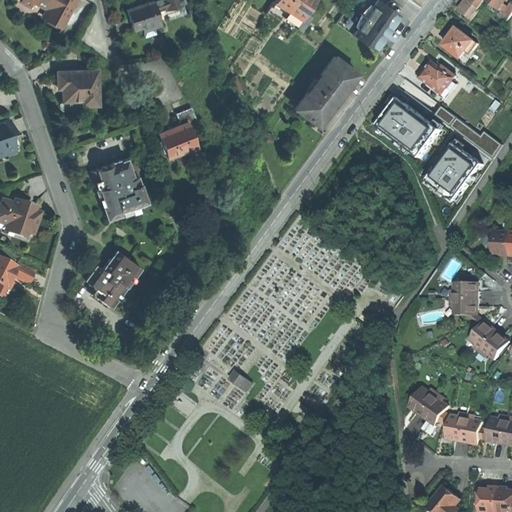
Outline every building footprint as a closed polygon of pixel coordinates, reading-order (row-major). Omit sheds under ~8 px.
[(22,2),(22,0),(15,0),(11,8),(26,16),(30,7),(22,2)] [(75,0),(22,0),(22,2),(30,7),(33,2),(43,7),(50,11),(45,19),(61,27),(75,0)] [(156,10),(153,0),(126,9),(129,19),(133,30),(142,27),(143,31),(154,28),(161,25),(156,10)] [(153,0),(156,10),(164,8),(182,2),(181,0),(153,0)] [(312,0),(274,0),(273,2),(300,20),(305,13),(312,0)] [(378,0),(376,0),(352,35),(373,50),(383,35),(390,39),(392,36),(395,33),(388,28),(398,14),(378,0)] [(487,0),(486,0),(466,0),(466,1),(459,9),(472,19),(487,0)] [(504,4),(507,0),(488,0),(487,1),(499,11),(504,4)] [(182,2),(164,8),(167,19),(185,12),(182,2)] [(509,7),(504,4),(499,11),(504,14),(509,7)] [(311,17),(305,13),(300,20),(295,27),(301,31),(311,17)] [(510,18),(504,14),(501,18),(505,21),(505,23),(506,24),(510,18)] [(155,33),(154,28),(143,31),(145,36),(155,33)] [(466,34),(459,29),(452,37),(446,46),(463,58),(469,50),(473,53),(480,44),(470,37),(471,34),(468,32),(466,34)] [(357,73),(333,56),(316,79),(315,78),(309,86),(310,87),(294,108),(317,125),(335,101),(357,73)] [(442,69),(433,63),(428,70),(422,77),(444,94),(450,86),(455,89),(458,85),(454,81),(457,76),(445,67),(442,69)] [(96,70),(57,71),(57,88),(62,87),(62,96),(62,100),(81,99),(86,99),(86,104),(97,104),(96,70)] [(442,130),(400,98),(389,112),(379,126),(421,158),(442,130)] [(483,136),(443,106),(436,115),(495,158),(505,145),(486,131),(483,136)] [(175,113),(180,125),(187,122),(189,126),(197,123),(191,107),(175,113)] [(13,129),(10,120),(0,123),(0,158),(16,153),(10,138),(16,136),(13,129)] [(180,125),(158,134),(163,146),(168,157),(171,156),(187,149),(196,146),(196,145),(189,126),(187,122),(180,125)] [(457,202),(485,165),(457,144),(429,181),(457,202)] [(199,154),(196,146),(187,149),(190,158),(199,154)] [(190,158),(187,149),(171,156),(174,164),(190,158)] [(130,157),(90,171),(96,189),(99,198),(103,197),(106,205),(116,202),(119,210),(134,205),(135,208),(146,204),(142,192),(145,191),(142,182),(139,183),(130,157)] [(34,207),(19,202),(17,206),(1,200),(0,204),(0,222),(6,225),(4,229),(24,236),(30,219),(36,221),(37,218),(39,214),(33,212),(34,207)] [(121,214),(119,210),(116,202),(106,205),(103,206),(107,219),(121,214)] [(509,256),(511,231),(496,231),(496,232),(495,243),(494,255),(502,255),(509,256)] [(140,267),(116,250),(102,269),(96,265),(85,280),(91,285),(98,290),(94,295),(111,307),(140,267)] [(15,266),(0,258),(0,296),(5,300),(14,283),(9,280),(11,276),(28,284),(31,278),(35,271),(17,262),(15,266)] [(480,283),(455,283),(455,290),(451,290),(451,298),(480,299),(480,291),(480,283)] [(479,308),(480,299),(451,298),(451,307),(454,307),(454,315),(469,315),(479,316),(479,308)] [(98,326),(88,319),(85,323),(95,331),(98,326)] [(471,340),(477,345),(474,348),(481,353),(499,331),(492,326),(486,321),(485,322),(482,326),(471,340)] [(511,341),(506,337),(499,331),(481,353),(487,358),(490,355),(497,361),(508,347),(511,343),(511,342),(511,341)] [(232,380),(243,389),(248,382),(237,373),(232,380)] [(417,411),(425,417),(442,394),(433,388),(431,391),(425,387),(411,406),(417,411)] [(451,406),(444,401),(447,398),(442,394),(425,417),(430,420),(437,425),(441,420),(447,412),(451,406)] [(445,425),(450,415),(447,412),(441,420),(445,425)] [(456,440),(465,442),(470,414),(461,412),(460,417),(453,415),(452,416),(451,427),(448,438),(456,440)] [(485,421),(477,420),(477,415),(470,414),(465,442),(472,443),(481,445),(482,438),(484,428),(485,421)] [(497,443),(505,444),(510,416),(502,414),(501,419),(494,417),(492,429),(490,440),(490,441),(497,443)] [(499,511),(500,485),(495,485),(492,485),(492,488),(483,488),(482,511),(499,511)] [(505,486),(500,485),(499,511),(511,511),(511,489),(510,489),(510,486),(505,486)] [(454,494),(447,489),(441,496),(438,494),(428,508),(433,511),(456,511),(459,509),(457,507),(462,500),(454,494)]
